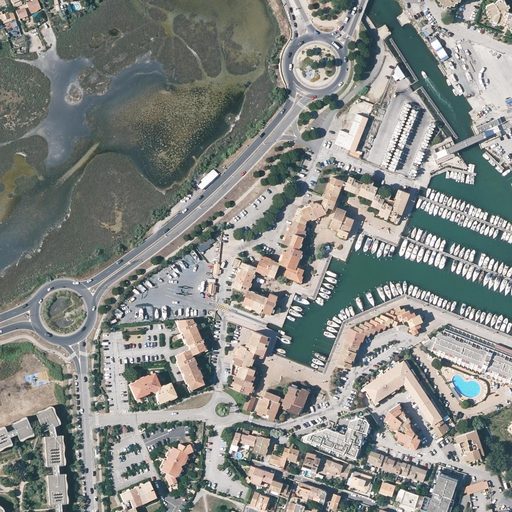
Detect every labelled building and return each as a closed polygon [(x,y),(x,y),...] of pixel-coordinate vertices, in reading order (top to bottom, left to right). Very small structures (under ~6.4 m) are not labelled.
[(6,0),(0,0),(0,8),(3,7),(3,8),(7,6),(6,4),(8,3),(6,0)] [(36,0),(34,0),(26,3),(30,13),(40,9),(36,0)] [(493,2),(485,6),(488,11),(490,16),(491,18),(490,20),(493,21),(492,24),(496,25),(497,23),(504,25),(505,23),(508,24),(507,27),(511,28),(510,30),(511,31),(511,12),(508,11),(508,9),(508,8),(506,5),(504,0),(498,0),(496,1),(497,2),(494,3),(493,2)] [(27,16),(24,8),(17,11),(19,14),(17,15),(19,19),(23,17),(27,16)] [(11,10),(7,12),(8,14),(0,16),(3,24),(12,20),(15,19),(11,10)] [(484,77),(470,41),(453,48),(466,84),(484,77)] [(395,70),(400,78),(403,76),(398,68),(395,70)] [(340,129),(335,143),(355,151),(369,117),(357,113),(349,133),(340,129)] [(497,125),(500,124),(497,118),(487,123),(486,121),(482,123),(483,125),(482,126),(481,124),(476,126),(479,133),(480,136),(482,139),(483,143),(502,135),(497,125)] [(452,148),(454,152),(482,139),(480,136),(479,133),(451,146),(452,148)] [(434,159),(435,160),(454,152),(452,148),(451,146),(450,144),(448,142),(430,150),(433,156),(433,157),(434,159)] [(435,160),(437,164),(455,156),(454,152),(435,160)] [(289,162),(292,164),(298,158),(295,155),(289,162)] [(202,189),(218,174),(213,169),(197,184),(202,189)] [(347,182),(345,189),(350,190),(359,194),(368,198),(373,200),(371,205),(376,207),(381,209),(379,214),(383,216),(388,218),(391,219),(393,222),(396,220),(399,221),(410,194),(399,189),(395,198),(396,198),(392,210),(387,208),(389,203),(384,201),(385,199),(381,198),(383,195),(376,193),(378,187),(373,185),(374,181),(371,180),(369,184),(368,187),(353,181),(354,179),(355,178),(350,176),(347,182)] [(294,220),(292,225),(304,230),(306,225),(305,225),(307,220),(312,219),(312,220),(317,218),(322,215),(326,214),(326,213),(325,211),(327,211),(328,207),(329,204),(334,206),(341,187),(344,181),(337,178),(334,184),(332,184),(328,193),(324,202),(323,205),(321,204),(316,202),(314,203),(315,206),(312,208),(311,205),(301,209),(302,211),(300,212),(301,214),(300,214),(299,214),(298,216),(296,221),(294,220)] [(353,181),(368,187),(369,184),(354,179),(353,181)] [(383,195),(381,198),(385,199),(384,201),(389,203),(387,208),(392,210),(394,200),(390,199),(389,199),(386,198),(386,197),(383,195)] [(332,221),(330,225),(335,227),(334,229),(339,231),(337,235),(346,239),(353,221),(354,219),(350,218),(345,216),(346,211),(337,208),(336,211),(332,221)] [(284,251),(279,263),(288,267),(287,268),(284,276),(301,283),(304,276),(302,276),(304,269),(297,266),(300,257),(303,251),(299,249),(302,243),(304,237),(306,231),(304,230),(292,225),(289,224),(282,243),(289,245),(286,252),(284,251)] [(242,262),(233,286),(244,291),(248,292),(247,294),(247,295),(243,305),(246,306),(246,304),(253,307),(252,308),(261,312),(263,308),(264,309),(263,312),(271,315),(278,296),(271,293),(268,298),(266,297),(249,290),(256,270),(275,278),(278,270),(279,267),(279,265),(276,264),(277,262),(274,261),(275,261),(271,259),(262,255),(258,265),(258,266),(257,268),(253,266),(242,262)] [(349,336),(338,363),(350,368),(358,348),(361,341),(363,341),(366,334),(367,334),(368,331),(371,332),(372,332),(373,328),(376,329),(377,330),(379,326),(381,327),(383,328),(384,324),(387,325),(388,325),(390,322),(392,323),(394,319),(395,319),(396,316),(397,315),(399,319),(403,318),(404,321),(409,319),(412,326),(410,327),(413,335),(418,332),(417,328),(421,326),(419,323),(423,321),(420,314),(416,316),(415,312),(411,313),(409,310),(406,312),(404,308),(401,309),(400,306),(394,309),(395,310),(392,310),(390,313),(386,312),(385,315),(381,314),(380,317),(377,316),(375,320),(371,318),(369,322),(366,321),(364,324),(360,323),(359,327),(355,325),(354,329),(350,328),(347,335),(349,336)] [(182,334),(183,333),(187,343),(185,343),(186,345),(188,345),(189,348),(188,349),(175,355),(177,359),(180,366),(179,367),(180,370),(182,370),(184,376),(183,376),(186,384),(187,383),(188,386),(191,387),(192,389),(204,384),(201,377),(202,377),(199,370),(198,370),(195,364),(192,355),(200,352),(204,350),(202,347),(203,345),(202,342),(203,342),(202,338),(200,339),(195,325),(196,325),(194,322),(193,322),(191,318),(176,320),(177,325),(176,325),(179,331),(180,331),(181,333),(182,333),(182,334)] [(408,321),(410,327),(412,326),(409,319),(404,321),(403,318),(402,319),(403,323),(408,321)] [(445,331),(494,350),(494,348),(445,329),(445,331)] [(235,379),(234,381),(233,381),(232,384),(234,385),(233,388),(249,395),(250,391),(252,392),(253,389),(251,388),(252,385),(253,382),(251,382),(252,379),(253,375),(254,374),(256,370),(253,369),(249,367),(250,364),(253,358),(255,352),(258,353),(262,355),(265,346),(266,343),(267,339),(268,337),(257,332),(254,331),(252,334),(250,340),(249,343),(248,346),(247,347),(241,345),(240,348),(237,354),(236,357),(235,360),(234,363),(240,365),(240,366),(237,373),(236,375),(235,379)] [(485,370),(510,380),(511,374),(511,350),(496,344),(494,348),(494,350),(445,331),(443,334),(442,336),(442,335),(442,334),(442,333),(441,333),(440,333),(439,333),(438,334),(437,334),(437,335),(436,335),(436,336),(437,338),(434,337),(432,338),(431,340),(430,339),(427,335),(422,338),(423,339),(425,342),(424,345),(429,347),(429,345),(441,349),(440,352),(482,369),(482,370),(481,370),(481,371),(482,371),(482,372),(483,372),(484,372),(485,370)] [(336,362),(338,363),(349,336),(347,335),(336,362)] [(440,352),(441,349),(429,345),(429,347),(428,348),(440,353),(440,352)] [(440,355),(480,371),(481,370),(482,370),(482,369),(440,352),(440,353),(440,355)] [(404,361),(365,387),(374,402),(387,394),(384,390),(386,389),(388,393),(403,383),(406,380),(408,383),(404,385),(407,389),(408,388),(413,385),(418,382),(404,361)] [(510,380),(485,370),(485,373),(509,382),(510,380)] [(153,374),(128,384),(135,400),(149,393),(149,392),(151,392),(155,394),(155,396),(159,404),(176,396),(170,382),(160,386),(158,387),(153,374)] [(421,409),(422,408),(423,408),(427,415),(426,416),(429,421),(429,420),(432,424),(441,418),(442,417),(447,414),(423,378),(418,382),(413,385),(408,388),(411,392),(410,392),(413,397),(415,396),(420,403),(419,404),(418,404),(421,409)] [(284,402),(282,405),(284,405),(293,409),(292,411),(298,413),(301,406),(303,406),(309,391),(302,388),(301,390),(297,388),(291,386),(290,385),(287,392),(285,399),(284,402)] [(263,399),(257,413),(262,415),(265,416),(265,417),(268,419),(268,417),(273,419),(280,402),(279,402),(279,400),(280,397),(281,397),(275,395),(266,391),(263,399)] [(249,395),(243,409),(250,412),(255,397),(251,395),(249,395)] [(400,408),(397,405),(389,411),(385,419),(388,421),(387,423),(391,424),(390,427),(397,430),(397,432),(396,433),(399,435),(398,437),(397,441),(401,442),(402,440),(405,441),(404,444),(404,445),(408,447),(409,446),(410,444),(417,447),(420,440),(417,438),(418,435),(415,434),(410,426),(410,424),(408,422),(409,422),(404,414),(402,415),(400,412),(401,410),(398,409),(400,408)] [(66,511),(60,436),(58,425),(51,409),(37,415),(44,431),(49,431),(50,436),(45,437),(47,466),(52,466),(53,475),(48,475),(50,505),(55,505),(55,511),(66,511)] [(320,449),(321,446),(350,456),(350,457),(358,460),(360,455),(358,454),(360,448),(362,449),(363,445),(362,444),(363,440),(364,440),(366,437),(364,436),(366,432),(368,432),(371,424),(366,423),(368,419),(364,415),(350,420),(348,427),(349,427),(346,435),(327,428),(305,436),(303,443),(320,449)] [(443,421),(441,418),(432,424),(431,424),(436,431),(437,430),(440,435),(448,429),(447,428),(445,424),(443,421)] [(27,419),(0,430),(0,447),(11,443),(9,438),(17,435),(19,440),(33,434),(27,419)] [(250,432),(243,430),(242,434),(241,434),(241,435),(238,433),(235,439),(232,446),(231,446),(230,448),(235,449),(243,446),(244,443),(254,446),(256,437),(249,434),(250,432)] [(463,454),(464,458),(468,456),(469,458),(469,460),(481,456),(480,455),(480,453),(483,451),(478,434),(476,434),(474,430),(455,437),(456,439),(457,438),(459,442),(461,450),(463,454)] [(254,446),(252,452),(266,456),(270,438),(262,436),(257,435),(256,437),(254,446)] [(289,466),(291,461),(291,459),(296,461),(299,450),(295,449),(292,448),(293,444),(291,443),(289,448),(290,449),(285,464),(289,466)] [(172,447),(171,448),(167,457),(165,460),(161,468),(160,470),(166,473),(165,476),(169,485),(170,485),(176,482),(174,477),(178,471),(180,466),(183,460),(186,454),(193,452),(190,445),(190,444),(185,447),(179,444),(176,449),(172,447)] [(273,462),(273,463),(284,466),(285,464),(290,449),(289,448),(286,447),(282,457),(275,455),(273,462)] [(421,481),(423,481),(427,472),(421,470),(422,468),(403,462),(402,463),(388,458),(388,456),(377,452),(376,454),(371,452),(367,462),(370,463),(370,461),(373,462),(372,464),(384,468),(383,469),(399,474),(399,473),(418,480),(418,478),(421,479),(421,481)] [(306,454),(303,463),(307,464),(306,468),(306,469),(311,471),(311,470),(316,471),(321,458),(316,457),(316,454),(311,453),(310,456),(306,454)] [(350,467),(326,459),(323,469),(330,471),(329,472),(336,474),(337,471),(341,472),(341,471),(342,472),(348,474),(350,467)] [(272,479),(274,474),(259,468),(258,471),(254,469),(254,471),(252,476),(251,479),(252,482),(260,485),(262,480),(271,483),(272,479)] [(440,472),(438,478),(456,485),(458,478),(440,472)] [(367,491),(371,477),(362,474),(360,478),(353,476),(350,485),(357,488),(357,487),(364,489),(363,490),(367,491)] [(428,497),(422,511),(451,511),(458,492),(454,490),(456,485),(438,478),(436,484),(433,483),(428,497)] [(283,483),(272,479),(271,483),(270,487),(269,489),(268,491),(268,492),(278,495),(279,495),(283,483)] [(483,481),(463,487),(461,494),(467,492),(467,494),(469,494),(489,488),(487,481),(484,482),(483,481)] [(132,508),(134,507),(156,498),(149,482),(120,494),(123,502),(129,500),(132,508)] [(382,484),(380,491),(387,493),(387,494),(392,495),(395,486),(395,485),(385,482),(384,485),(382,484)] [(288,485),(283,483),(279,495),(288,498),(288,497),(291,490),(287,489),(288,485)] [(301,483),(298,489),(300,490),(299,494),(303,496),(302,499),(303,499),(307,501),(308,497),(311,486),(301,483)] [(400,488),(395,500),(401,502),(414,507),(415,506),(420,508),(424,496),(416,494),(418,488),(409,485),(407,491),(400,488)] [(311,486),(308,497),(312,499),(313,495),(320,497),(319,501),(323,502),(326,492),(325,491),(311,486)] [(255,491),(249,506),(251,506),(254,507),(260,493),(255,491)] [(260,494),(255,507),(260,509),(261,506),(265,507),(267,502),(269,497),(260,494)] [(340,496),(334,494),(330,505),(330,506),(336,508),(340,496)] [(461,496),(457,509),(464,510),(466,500),(470,499),(469,494),(467,494),(461,496)] [(420,508),(419,511),(422,511),(428,497),(424,496),(420,508)] [(302,511),(305,504),(306,503),(302,501),(302,505),(296,503),(292,511),(302,511)] [(261,506),(260,509),(265,511),(267,511),(269,503),(267,502),(265,507),(261,506)] [(280,511),(283,511),(286,505),(284,504),(278,502),(276,508),(280,509),(279,511),(280,511)] [(292,511),(296,503),(290,502),(286,511),(292,511)]
